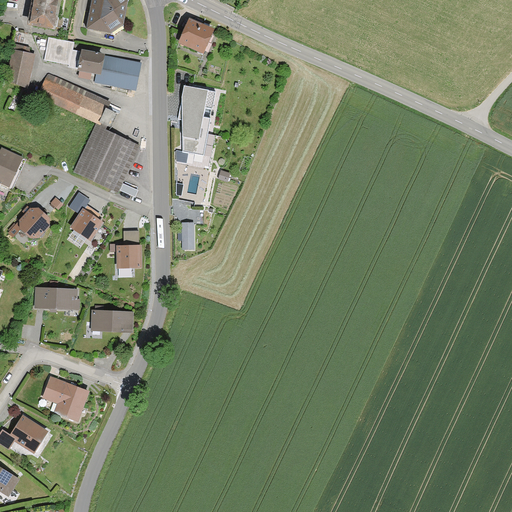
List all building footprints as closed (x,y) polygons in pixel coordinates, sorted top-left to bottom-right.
[(39,0),(35,21),(67,28),(73,0),(39,0)] [(95,0),(90,25),(125,33),(132,0),(95,0)] [(212,30),(190,21),(181,43),(204,52),(212,30)] [(81,78),(138,89),(144,59),(76,46),(77,40),(50,35),(46,59),(83,66),(81,78)] [(186,95),(186,150),(209,154),(212,138),(206,138),(215,89),(189,83),(186,95)] [(98,122),(76,171),(122,192),(144,143),(98,122)] [(4,146),(0,154),(0,179),(13,186),(27,157),(4,146)] [(82,212),(91,197),(79,190),(70,205),(82,212)] [(99,216),(102,212),(89,204),(86,208),(99,216)] [(34,207),(11,229),(17,236),(24,229),(34,237),(45,235),(56,225),(55,213),(45,206),(34,207)] [(82,212),(72,229),(91,240),(102,224),(82,212)] [(195,222),(183,222),(183,250),(195,250),(195,222)] [(118,257),(118,271),(141,270),(140,239),(122,239),(123,249),(111,250),(112,257),(118,257)] [(76,285),(38,285),(38,307),(76,307),(76,285)] [(124,311),(92,310),(92,331),(124,332),(124,311)] [(89,392),(50,378),(43,398),(59,403),(56,412),(80,420),(89,392)] [(9,421),(0,434),(0,438),(13,447),(19,438),(38,450),(50,432),(25,415),(17,426),(9,421)] [(0,467),(0,490),(10,497),(20,481),(0,467)]
